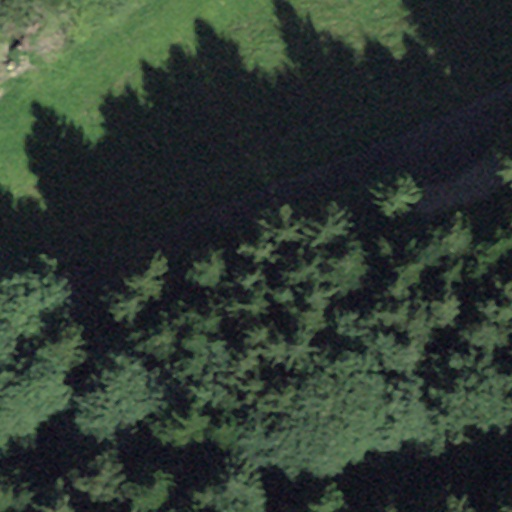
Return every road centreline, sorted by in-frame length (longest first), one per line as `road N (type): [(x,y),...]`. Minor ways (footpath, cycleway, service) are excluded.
road 1 (track): [(511,103),(389,180),(0,327)]
road 2 (track): [(0,472),(467,493),(511,479)]
